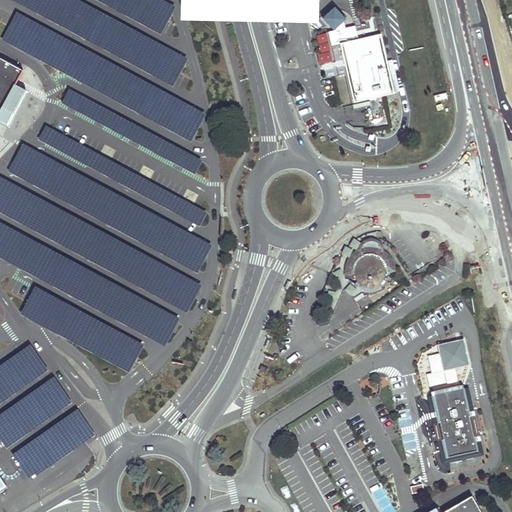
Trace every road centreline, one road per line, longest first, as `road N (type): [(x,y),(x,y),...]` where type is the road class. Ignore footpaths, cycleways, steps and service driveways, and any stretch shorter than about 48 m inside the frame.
road 1 (secondary): [(190,461),(195,435),(233,376),(298,240)]
road 2 (secondary): [(259,226),(246,294),(220,360),(154,444)]
road 3 (secondary): [(305,164),(252,0)]
road 4 (secondary): [(234,0),(263,113),(267,168)]
road 5 (secondary): [(456,152),(411,175),(318,172)]
road 6 (primary): [(449,0),(472,135)]
road 7 (primary): [(510,128),(472,0)]
road 8 (secondary): [(326,220),(405,190),(452,195)]
